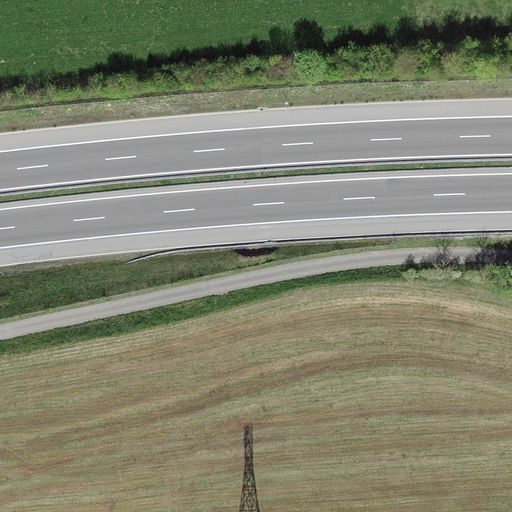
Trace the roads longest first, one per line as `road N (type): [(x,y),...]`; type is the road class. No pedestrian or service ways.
road 1 (track): [(0,334),(309,267),(414,255),(511,258)]
road 2 (motorway): [(511,135),(238,147),(0,170)]
road 3 (motorway): [(0,228),(511,192)]
